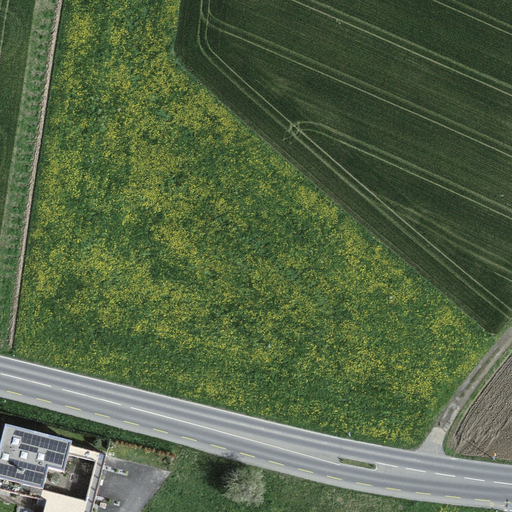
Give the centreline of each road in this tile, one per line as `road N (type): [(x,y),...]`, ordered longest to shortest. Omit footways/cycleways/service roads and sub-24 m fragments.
road 1 (secondary): [(511,485),(368,467),(0,374)]
road 2 (track): [(412,474),(511,337)]
